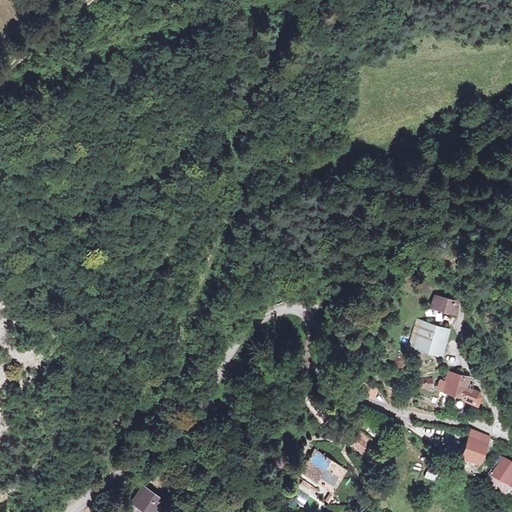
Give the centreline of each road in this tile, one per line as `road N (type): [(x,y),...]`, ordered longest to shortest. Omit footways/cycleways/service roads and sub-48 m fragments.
road 1 (residential): [(511,439),(334,395),(317,377),(308,313),(277,312),(236,343),(214,410),(99,482),(70,511)]
road 2 (track): [(290,0),(296,8),(231,130),(236,210),(181,320),(181,345),(141,398),(99,482)]
road 3 (track): [(3,75),(66,63),(240,2),(276,0)]
road 4 (unclassified): [(467,268),(460,339),(511,436)]
